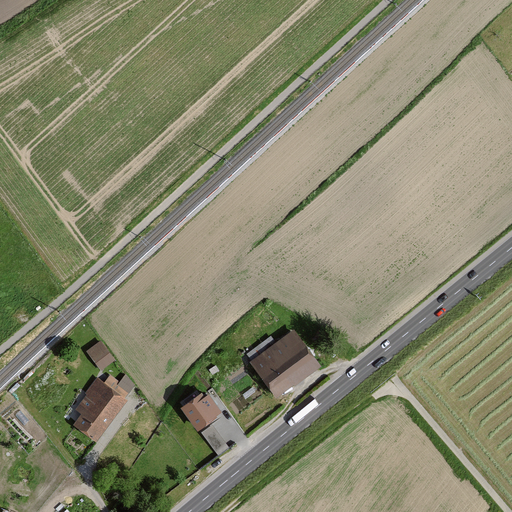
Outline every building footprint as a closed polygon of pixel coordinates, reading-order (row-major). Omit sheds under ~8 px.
[(318,366),(292,330),(246,364),(272,400),(318,366)] [(86,352),(100,372),(113,363),(100,343),(86,352)] [(102,385),(95,380),(84,395),(85,396),(74,411),(79,415),(71,425),(94,443),(126,402),(123,399),(129,391),(109,376),(102,385)] [(214,418),(198,394),(177,409),(194,432),(214,418)] [(202,428),(218,453),(230,446),(214,420),(202,428)]
